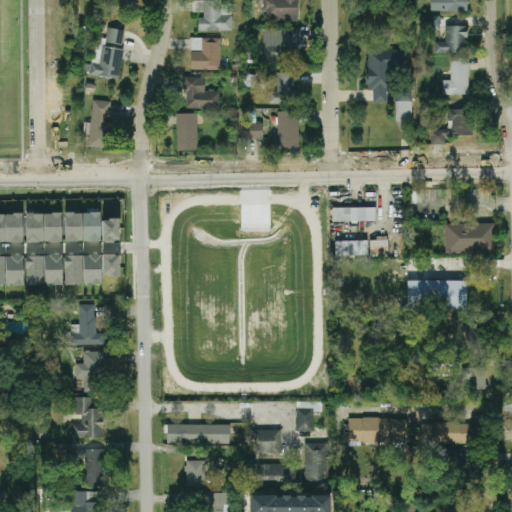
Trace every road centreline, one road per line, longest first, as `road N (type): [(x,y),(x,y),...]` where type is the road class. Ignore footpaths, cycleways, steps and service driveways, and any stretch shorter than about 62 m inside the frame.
road 1 (tertiary): [(511,165),(0,174)]
road 2 (tertiary): [(148,511),(142,173)]
road 3 (residential): [(142,173),(141,131),(168,0)]
road 4 (residential): [(335,169),(332,0)]
road 5 (tertiary): [(490,0),(490,44),(511,128)]
